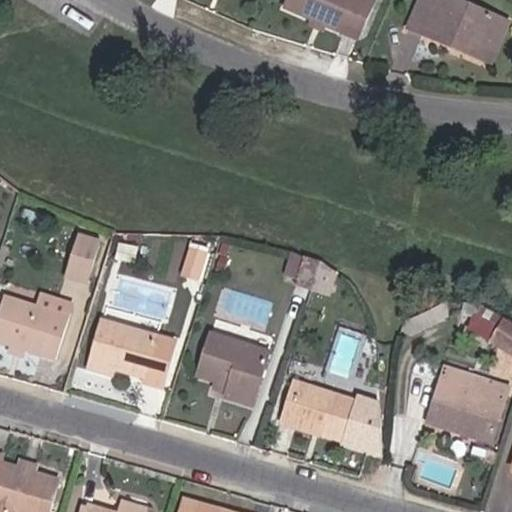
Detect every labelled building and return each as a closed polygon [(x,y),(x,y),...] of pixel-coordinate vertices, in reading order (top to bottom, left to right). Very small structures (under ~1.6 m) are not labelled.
[(491,8),(492,0),(410,0),(411,1),(457,13),(458,7),(486,13),(491,8)] [(458,7),(457,13),(499,23),(504,0),(492,0),(491,8),(486,13),(458,7)] [(98,233),(88,270),(106,276),(116,238),(98,233)] [(205,244),(197,271),(210,275),(217,249),(205,244)] [(302,268),(315,272),(320,250),(308,246),(302,268)] [(320,250),(315,272),(314,276),(329,280),(333,266),(337,254),(320,250)] [(91,313),(58,304),(27,295),(15,334),(79,353),(91,313)] [(511,304),(504,301),(490,299),(486,313),(511,326),(511,304)] [(115,356),(138,362),(160,369),(160,374),(183,380),(196,335),(126,315),(115,356)] [(249,378),(247,385),(247,389),(273,396),(288,344),(228,327),(217,368),(239,375),(249,378)] [(135,371),(138,362),(115,356),(114,365),(135,371)] [(471,369),(511,385),(511,384),(511,369),(475,357),(471,369)] [(511,385),(471,369),(454,413),(511,435),(511,385)] [(303,415),(364,433),(376,395),(313,375),(303,415)] [(0,496),(52,511),(66,511),(77,476),(0,452),(0,496)] [(252,511),(203,497),(199,511),(252,511)] [(101,511),(167,511),(169,506),(139,499),(134,511),(103,504),(101,511)]
